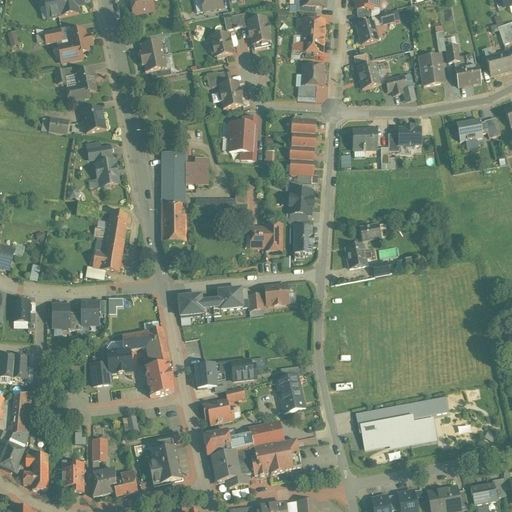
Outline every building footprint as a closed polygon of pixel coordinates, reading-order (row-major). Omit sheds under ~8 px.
[(46,0),(50,21),(80,15),(79,7),(82,6),(80,0),(46,0)] [(152,0),(135,0),(133,1),(136,18),(156,14),(152,0)] [(223,9),(220,0),(201,0),(205,13),(223,9)] [(304,0),(304,8),(301,8),(301,14),(304,15),(317,16),(318,10),(327,10),(327,1),(328,1),(328,0),(304,0)] [(359,16),(361,22),(373,19),(374,10),(381,10),(381,0),(358,0),(359,0),(358,12),(359,12),(359,16)] [(382,18),(384,27),(397,24),(394,14),(382,18)] [(234,15),(225,17),(228,33),(237,32),(234,19),(234,15)] [(305,31),(305,38),(326,40),(326,36),(325,36),(326,23),(319,23),(319,16),(317,16),(304,15),(304,19),(307,22),(306,30),(305,31)] [(248,16),(234,19),(237,32),(250,29),(251,33),(250,33),(252,41),(253,41),(254,48),(263,46),(264,49),(270,48),(269,45),(273,44),(272,35),(273,35),(271,28),(270,28),(269,20),(250,24),(248,16)] [(375,25),(359,29),(364,48),(380,44),(375,25)] [(511,43),(506,28),(500,30),(506,48),(511,45),(511,43)] [(65,43),(63,32),(46,35),(46,37),(39,38),(41,46),(48,45),(48,47),(65,43)] [(64,65),(64,66),(85,62),(84,55),(92,54),(90,47),(94,47),(92,38),(88,38),(87,32),(70,36),(73,47),(67,48),(68,54),(62,55),(62,56),(61,58),(62,64),(64,65)] [(445,35),(438,36),(441,55),(448,54),(445,35)] [(216,56),(217,60),(219,60),(220,62),(229,60),(229,58),(235,57),(234,51),(235,50),(233,42),(232,43),(231,36),(213,40),(215,48),(213,49),(214,57),(216,56)] [(142,56),(143,62),(166,58),(164,49),(162,48),(162,45),(163,43),(167,42),(166,37),(148,40),(150,47),(142,48),(144,55),(142,56)] [(302,58),(301,62),(316,63),(317,56),(324,56),(324,44),(325,44),(326,40),(305,38),(304,46),(305,47),(305,55),(302,58)] [(459,48),(448,49),(451,66),(462,65),(459,48)] [(488,61),(493,79),(511,73),(511,64),(510,56),(488,61)] [(356,59),(357,67),(369,64),(367,57),(356,59)] [(153,75),(154,81),(174,77),(173,72),(169,72),(167,71),(166,68),(168,66),(166,58),(143,62),(144,69),(146,69),(148,76),(153,75)] [(442,58),(422,61),(426,90),(445,87),(443,71),(444,71),(442,58)] [(457,73),(460,90),(475,88),(481,87),(483,86),(480,68),(479,69),(476,58),(467,59),(469,71),(457,73)] [(359,72),(365,93),(382,89),(377,67),(359,72)] [(326,70),(306,68),(305,81),(307,81),(307,90),(301,90),(300,104),(318,105),(319,89),(325,89),(326,70)] [(66,72),(68,79),(77,77),(78,77),(76,70),(66,72)] [(57,74),(60,87),(69,85),(68,79),(66,72),(57,74)] [(68,93),(71,104),(89,100),(91,100),(90,95),(99,93),(97,85),(98,85),(97,81),(95,73),(78,77),(77,77),(80,90),(68,93)] [(224,104),(226,112),(245,108),(244,100),(245,100),(243,92),(242,92),(240,84),(235,85),(232,74),(209,78),(211,88),(214,90),(221,89),(222,96),(220,97),(222,104),(224,104)] [(405,79),(388,83),(391,94),(408,91),(405,79)] [(84,115),(89,136),(108,133),(104,111),(84,115)] [(296,137),(317,138),(317,124),(304,123),(304,119),(297,119),(296,123),(295,123),(295,136),(296,137)] [(246,127),(233,126),(232,140),(258,142),(260,121),(246,120),(246,127)] [(481,122),(459,126),(462,145),(485,141),(484,137),(490,136),(491,142),(502,138),(497,121),(486,124),(487,125),(482,126),(481,122)] [(53,122),(51,135),(69,137),(71,125),(53,122)] [(420,126),(398,126),(398,134),(398,144),(421,144),(420,126)] [(377,150),(376,129),(353,130),(353,150),(377,150)] [(398,134),(389,134),(389,151),(398,151),(398,144),(398,134)] [(296,137),(295,150),(316,151),(317,151),(318,138),(317,138),(296,137)] [(232,140),(231,154),(244,155),(243,163),(257,163),(258,142),(232,140)] [(103,146),(90,148),(91,154),(100,152),(102,161),(109,160),(109,161),(114,160),(112,150),(104,152),(103,146)] [(294,150),(293,163),(294,163),(315,165),(316,151),(295,150),(294,150)] [(102,183),(103,190),(104,190),(107,191),(112,190),(114,188),(121,187),(120,178),(121,177),(120,172),(118,171),(117,165),(110,166),(109,161),(109,160),(102,161),(100,152),(91,154),(92,164),(99,163),(100,168),(97,168),(100,184),(102,183)] [(188,156),(165,156),(165,245),(187,245),(187,188),(210,188),(210,162),(198,162),(198,167),(188,167),(188,156)] [(294,163),(293,177),(300,177),(300,185),(313,186),(314,178),(315,178),(316,165),(315,165),(294,163)] [(316,191),(292,190),(291,215),(315,217),(316,191)] [(198,202),(198,215),(239,215),(239,207),(248,207),(248,192),(238,192),(238,202),(198,202)] [(81,206),(80,217),(99,220),(101,208),(81,206)] [(98,230),(96,240),(126,245),(128,231),(130,231),(131,227),(132,227),(133,219),(113,215),(110,233),(98,230)] [(362,231),(364,244),(383,240),(381,227),(362,231)] [(254,246),(254,249),(256,251),(268,252),(268,255),(277,255),(277,254),(282,254),(282,243),(284,243),(284,229),(269,228),(269,232),(256,231),(254,233),(254,237),(256,239),(256,243),(254,246)] [(104,272),(104,273),(121,276),(126,246),(109,243),(107,255),(104,272)] [(0,250),(0,269),(12,272),(17,253),(12,252),(11,250),(4,248),(2,250),(1,249),(0,250)] [(365,248),(348,251),(352,272),(369,269),(365,248)] [(107,255),(98,254),(96,271),(104,272),(107,255)] [(375,267),(377,279),(390,277),(388,265),(375,267)] [(44,268),(35,267),(32,282),(41,284),(44,268)] [(296,287),(267,290),(269,309),(276,308),(276,309),(284,308),(284,307),(298,306),(296,287)] [(207,311),(223,310),(223,313),(248,311),(246,289),(221,291),(222,300),(207,301),(207,311)] [(206,295),(182,297),(184,319),(208,317),(207,311),(207,301),(206,295)] [(250,300),(252,314),(266,313),(264,298),(250,300)] [(82,304),(82,315),(77,316),(78,334),(84,333),(84,326),(103,325),(101,303),(82,304)] [(13,324),(29,324),(29,304),(13,304),(13,324)] [(71,333),(78,333),(77,316),(72,316),(72,308),(53,309),(54,330),(71,330),(71,333)] [(151,359),(153,370),(171,367),(173,367),(166,333),(146,336),(149,350),(151,359)] [(217,348),(189,352),(191,369),(198,368),(220,366),(217,348)] [(129,353),(123,353),(123,352),(107,354),(109,375),(117,374),(118,375),(124,374),(124,373),(131,372),(129,353)] [(1,359),(0,371),(0,380),(14,381),(16,360),(1,359)] [(17,359),(15,381),(30,382),(32,361),(17,359)] [(147,371),(153,400),(168,397),(177,395),(171,367),(153,370),(151,359),(146,361),(148,371),(147,371)] [(266,361),(234,365),(235,372),(235,375),(234,376),(234,380),(236,381),(236,385),(258,382),(257,373),(268,372),(266,361)] [(220,366),(198,368),(200,392),(217,390),(219,390),(218,382),(219,381),(219,377),(228,375),(230,372),(235,372),(234,365),(220,366)] [(288,373),(290,380),(308,377),(306,371),(288,373)] [(299,379),(279,383),(287,417),(291,415),(302,413),(307,411),(299,379)] [(247,402),(245,391),(228,395),(229,403),(230,406),(247,402)] [(23,398),(20,437),(31,437),(34,395),(23,398)] [(229,403),(205,408),(208,423),(212,423),(213,429),(237,424),(234,410),(231,411),(230,406),(229,403)] [(410,404),(357,413),(364,451),(389,447),(389,450),(436,442),(432,418),(413,421),(410,404)] [(291,415),(293,421),(304,419),(302,413),(291,415)] [(140,433),(137,420),(126,422),(129,436),(140,433)] [(282,428),(252,434),(253,439),(255,450),(285,445),(282,428)] [(86,431),(78,431),(78,443),(90,443),(90,436),(86,436),(86,431)] [(229,434),(206,439),(210,459),(233,454),(232,446),(229,434)] [(16,438),(2,470),(20,477),(23,470),(20,468),(26,456),(26,455),(16,451),(18,447),(28,451),(31,437),(20,437),(16,438)] [(237,445),(232,446),(233,454),(233,455),(238,454),(252,452),(252,451),(255,450),(253,439),(236,442),(237,445)] [(109,443),(96,443),(96,465),(109,465),(109,443)] [(238,455),(214,460),(218,483),(222,485),(224,485),(228,484),(230,492),(250,488),(249,478),(256,477),(256,479),(260,479),(304,471),(299,443),(252,452),(238,454),(238,455)] [(51,493),(51,459),(51,452),(46,452),(45,459),(30,458),(29,461),(28,470),(35,470),(35,476),(26,476),(26,488),(35,489),(35,493),(51,493)] [(163,488),(183,482),(177,452),(156,456),(159,466),(152,468),(156,488),(163,487),(163,488)] [(87,496),(87,467),(75,467),(75,472),(64,473),(64,476),(61,476),(61,487),(65,487),(65,491),(75,491),(75,496),(87,496)] [(96,478),(96,501),(96,499),(107,498),(107,496),(117,496),(118,501),(140,496),(137,484),(135,474),(123,478),(124,481),(118,482),(118,474),(111,475),(111,476),(103,476),(103,478),(96,478)] [(502,481),(495,482),(498,500),(506,499),(502,481)] [(494,486),(470,490),(474,509),(497,504),(494,486)] [(459,491),(430,496),(433,511),(456,511),(462,511),(459,495),(459,491)] [(398,497),(401,511),(416,511),(413,494),(398,497)] [(459,495),(462,511),(470,509),(467,494),(459,495)] [(394,511),(395,511),(401,511),(398,497),(392,498),(394,511)] [(389,511),(387,499),(372,501),(374,511),(389,511)]
